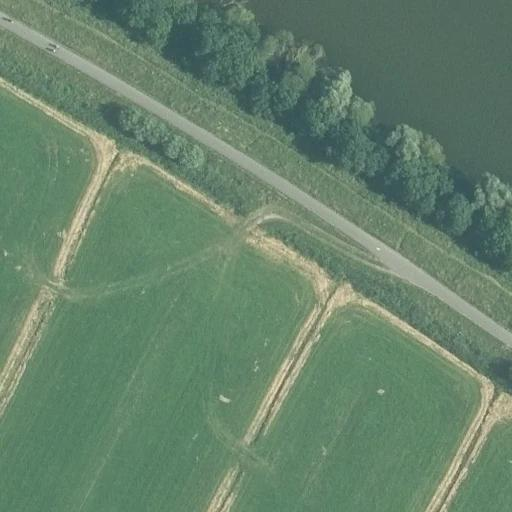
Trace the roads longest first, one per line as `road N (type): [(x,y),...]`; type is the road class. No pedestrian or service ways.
road 1 (unclassified): [(511,343),(247,161),(0,20)]
road 2 (track): [(0,266),(83,298),(172,277),(269,211),(374,266),(417,279)]
